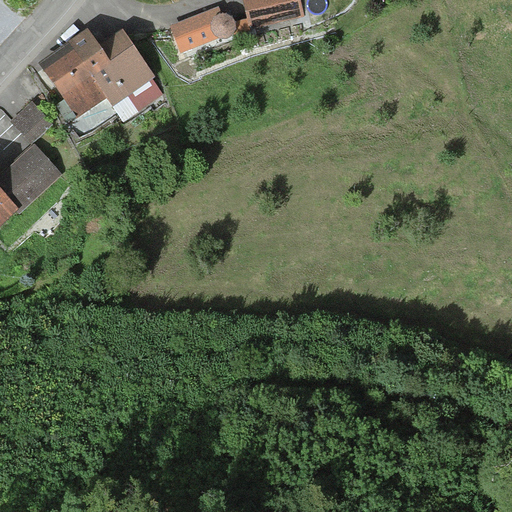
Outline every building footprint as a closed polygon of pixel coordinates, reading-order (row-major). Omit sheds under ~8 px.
[(243,0),(248,20),(251,32),(305,18),(300,0),(243,0)] [(219,9),(170,27),(180,54),(219,39),(221,41),(223,41),(225,41),(229,40),(232,39),(234,37),(235,35),(236,32),(236,28),(235,24),(233,21),(232,18),(229,17),(226,16),(225,16),(222,16),(219,9)] [(248,20),(235,24),(236,28),(236,32),(235,35),(251,32),(248,20)] [(99,48),(88,32),(40,66),(65,102),(69,107),(76,118),(77,119),(107,99),(93,80),(112,66),(99,48)] [(107,43),(99,48),(112,66),(93,80),(107,99),(113,108),(114,107),(124,123),(163,95),(153,81),(156,79),(123,32),(107,43)] [(68,123),(76,118),(69,107),(65,102),(56,108),(68,123)] [(56,128),(32,103),(11,124),(28,141),(30,140),(36,147),(56,128)] [(28,141),(0,169),(0,190),(19,211),(18,213),(20,216),(61,175),(36,147),(30,140),(28,141)] [(0,190),(0,229),(18,213),(19,211),(0,190)]
